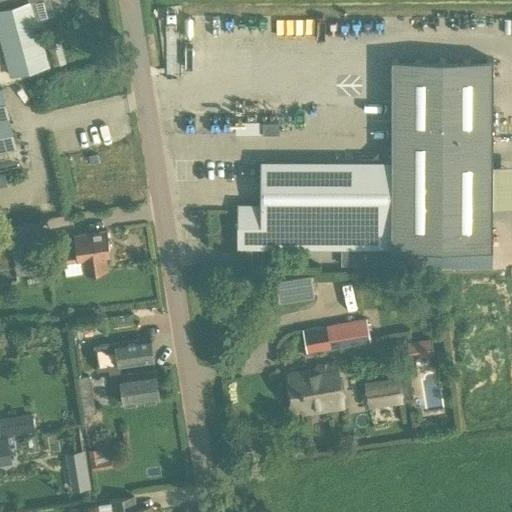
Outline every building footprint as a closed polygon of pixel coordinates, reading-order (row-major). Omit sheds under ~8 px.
[(31,2),(0,10),(0,37),(11,77),(48,66),(31,2)] [(186,39),(199,39),(199,10),(187,10),(186,39)] [(237,210),(236,248),(490,250),(492,61),(391,60),(390,144),(374,161),(260,161),(259,213),(255,212),(254,210),(237,210)] [(1,88),(0,88),(0,150),(15,147),(1,88)] [(264,123),(264,135),(279,135),(279,123),(264,123)] [(236,125),(236,135),(261,135),(261,125),(236,125)] [(89,153),(91,162),(100,160),(98,151),(89,153)] [(37,213),(7,219),(17,275),(47,269),(37,213)] [(75,248),(59,251),(61,264),(77,261),(77,262),(83,261),(85,274),(107,271),(105,258),(110,257),(106,229),(73,234),(75,248)] [(314,297),(311,275),(277,280),(280,302),(314,297)] [(370,318),(303,329),(307,351),(373,340),(370,318)] [(151,337),(93,345),(97,371),(108,369),(110,379),(114,378),(116,390),(121,389),(123,405),(160,399),(155,369),(125,374),(124,367),(155,362),(151,337)] [(429,341),(410,344),(412,357),(431,355),(429,341)] [(318,371),(289,376),(294,405),(302,404),(303,412),(328,408),(326,400),(341,397),(336,363),(317,366),(318,371)] [(92,375),(80,377),(84,400),(96,397),(92,375)] [(397,377),(366,382),(370,406),(401,401),(397,377)] [(57,387),(58,396),(77,394),(76,384),(57,387)] [(1,424),(2,436),(37,431),(35,418),(1,424)] [(5,441),(0,442),(0,466),(9,465),(5,441)] [(92,442),(95,470),(115,467),(114,459),(102,461),(100,441),(92,442)] [(72,476),(75,489),(89,487),(87,474),(72,476)] [(134,498),(110,501),(111,511),(151,511),(151,509),(136,511),(134,498)]
